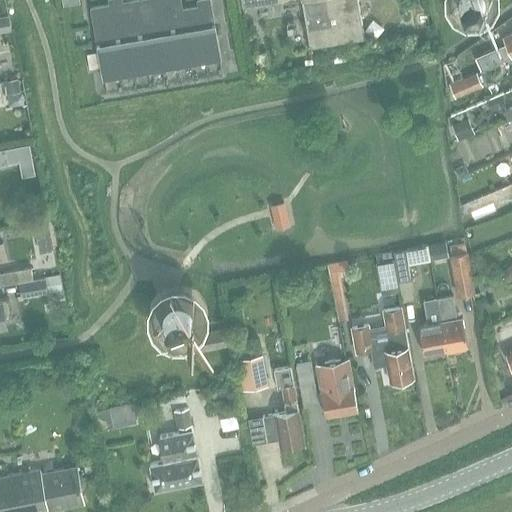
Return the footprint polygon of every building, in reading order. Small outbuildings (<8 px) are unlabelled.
[(103,79),(219,59),(208,0),(197,0),(198,7),(180,10),(178,0),(137,0),(120,3),(119,0),(108,0),(109,5),(91,8),(98,51),(86,53),(89,69),(101,67),(103,79)] [(356,0),(240,0),(242,10),(299,0),(301,0),(310,48),(363,39),(356,0)] [(454,0),(455,0),(455,3),(456,6),(457,8),(458,11),(460,13),(462,14),(465,16),(467,16),(470,17),(472,17),(475,16),(478,16),(480,14),(482,13),(484,11),(486,8),(487,6),(487,3),(487,0),(454,0)] [(0,16),(27,13),(25,1),(0,5),(0,16)] [(0,32),(10,30),(7,17),(0,18),(0,32)] [(373,20),(364,30),(375,39),(384,28),(373,20)] [(511,55),(511,31),(503,35),(507,43),(475,57),(480,69),(511,55)] [(267,53),(255,54),(257,67),(269,65),(267,53)] [(457,70),(446,75),(449,81),(460,76),(457,70)] [(455,97),(483,85),(476,70),(449,82),(455,97)] [(21,77),(24,90),(38,88),(36,75),(21,77)] [(18,78),(2,81),(5,94),(20,91),(18,78)] [(503,93),(487,100),(489,105),(504,99),(503,93)] [(502,122),(511,117),(511,107),(498,113),(502,122)] [(467,118),(452,124),(459,140),(473,134),(467,118)] [(0,132),(0,149),(23,147),(21,130),(0,132)] [(28,146),(15,149),(18,163),(30,160),(28,146)] [(465,162),(455,167),(459,175),(469,171),(465,162)] [(304,183),(288,186),(292,208),(308,205),(304,183)] [(493,203),(471,212),(475,223),(497,214),(493,203)] [(47,220),(33,222),(36,237),(50,234),(48,222),(47,220)] [(425,228),(428,249),(448,245),(445,225),(425,228)] [(466,231),(475,274),(493,270),(484,227),(466,231)] [(465,252),(463,242),(449,245),(451,254),(450,254),(457,295),(473,292),(465,252)] [(414,279),(407,249),(396,252),(402,282),(414,279)] [(418,276),(449,272),(447,259),(416,263),(418,276)] [(347,260),(328,263),(331,274),(349,271),(347,260)] [(394,261),(379,264),(381,276),(396,273),(394,261)] [(511,263),(500,272),(508,282),(511,279),(511,263)] [(33,279),(33,278),(30,267),(16,270),(0,272),(0,285),(18,282),(33,279)] [(475,296),(484,292),(500,286),(500,284),(501,283),(495,271),(475,279),(480,291),(474,294),(475,296)] [(21,296),(46,291),(55,289),(56,298),(64,296),(59,274),(33,278),(33,279),(18,282),(19,284),(21,296)] [(403,307),(423,305),(421,283),(401,285),(403,307)] [(484,292),(475,296),(476,301),(486,298),(484,292)] [(196,322),(197,318),(197,315),(197,311),(196,308),(194,305),(192,302),(190,300),(187,298),(184,296),(180,295),(177,295),(173,295),(170,296),(166,298),(164,300),(161,303),(159,305),(158,309),(157,312),(156,316),(157,319),(157,322),(159,325),(161,328),(163,331),(166,333),(169,334),(172,335),(175,336),(179,336),(182,335),(185,334),(188,333),(191,330),(193,328),(195,325),(196,322)] [(466,346),(461,317),(456,318),(452,296),(436,298),(436,299),(435,300),(444,350),(466,346)] [(4,314),(9,313),(6,299),(0,299),(0,326),(6,326),(4,314)] [(423,354),(444,350),(435,300),(424,301),(428,323),(418,325),(423,354)] [(413,377),(403,320),(401,307),(383,310),(386,329),(369,332),(368,325),(351,328),(355,351),(370,349),(373,366),(380,365),(379,363),(386,362),(389,381),(413,377)] [(191,353),(227,346),(224,330),(188,336),(191,353)] [(497,349),(485,355),(492,369),(504,364),(497,349)] [(243,390),(268,386),(262,356),(238,361),(243,390)] [(357,410),(348,359),(348,358),(316,364),(325,416),(357,410)] [(296,365),(302,402),(317,399),(310,362),(296,365)] [(280,445),(303,441),(290,366),(274,369),(277,387),(281,387),(286,412),(262,416),(267,441),(279,439),(280,445)] [(234,384),(223,386),(225,393),(231,398),(236,397),(234,384)] [(185,391),(169,395),(170,402),(186,399),(185,391)] [(109,406),(93,410),(97,429),(113,426),(109,406)] [(174,410),(179,432),(191,429),(187,407),(174,410)] [(154,488),(201,479),(192,429),(191,429),(179,432),(158,436),(163,460),(149,462),(154,488)] [(0,511),(38,511),(47,511),(46,508),(83,501),(76,466),(40,473),(39,469),(0,476),(0,511)]
